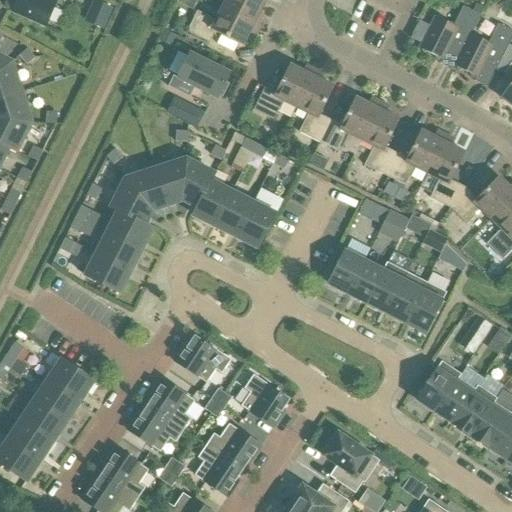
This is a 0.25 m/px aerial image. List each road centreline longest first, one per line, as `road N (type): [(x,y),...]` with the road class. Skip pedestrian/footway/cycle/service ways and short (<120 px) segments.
road 1 (unclassified): [(511,139),(333,44),(316,0)]
road 2 (residential): [(186,300),(54,501)]
road 3 (residential): [(271,296),(387,356),(392,378),(368,419)]
road 4 (residential): [(368,419),(501,511)]
road 5 (residential): [(324,389),(243,511)]
road 6 (residential): [(186,300),(176,275),(193,261),(271,296)]
road 7 (residential): [(271,296),(329,186)]
